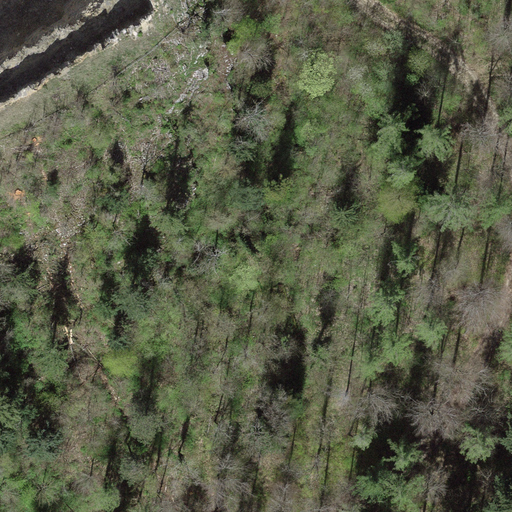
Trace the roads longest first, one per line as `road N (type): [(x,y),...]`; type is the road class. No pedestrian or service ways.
road 1 (track): [(339,511),(464,397),(511,287)]
road 2 (track): [(511,162),(506,140),(436,53),(363,0)]
